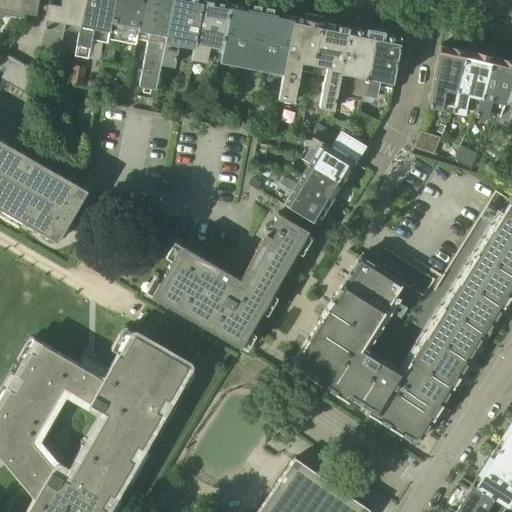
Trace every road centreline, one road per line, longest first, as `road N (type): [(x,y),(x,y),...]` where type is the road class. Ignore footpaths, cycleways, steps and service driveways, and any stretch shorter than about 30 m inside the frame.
road 1 (residential): [(410,511),(511,354)]
road 2 (residential): [(370,168),(403,116),(429,0)]
